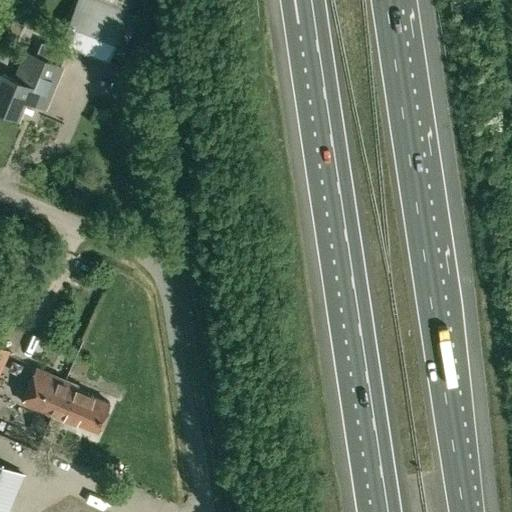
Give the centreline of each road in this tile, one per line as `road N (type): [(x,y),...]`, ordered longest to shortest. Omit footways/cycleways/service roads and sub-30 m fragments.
road 1 (motorway): [(463,511),(384,0)]
road 2 (motorway): [(310,0),(387,511)]
road 3 (residential): [(160,267),(0,195)]
